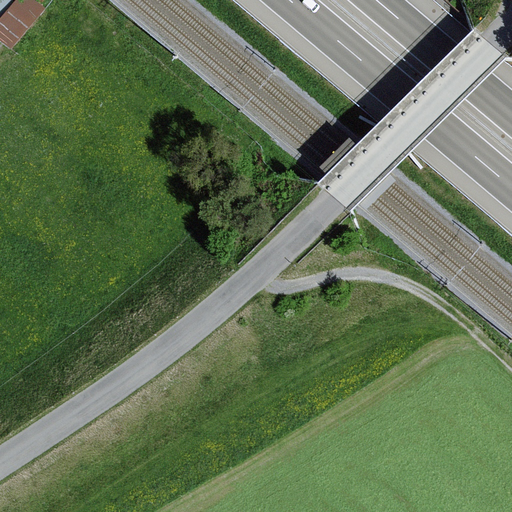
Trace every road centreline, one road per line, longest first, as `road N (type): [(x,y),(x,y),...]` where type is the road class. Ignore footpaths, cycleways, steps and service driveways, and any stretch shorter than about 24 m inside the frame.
road 1 (unclassified): [(0,462),(159,357),(250,283),(511,31)]
road 2 (motorway): [(286,0),(511,189)]
road 3 (track): [(511,368),(443,308),(398,284),(357,276),(281,291),(250,283)]
road 4 (motorway): [(511,115),(375,0)]
